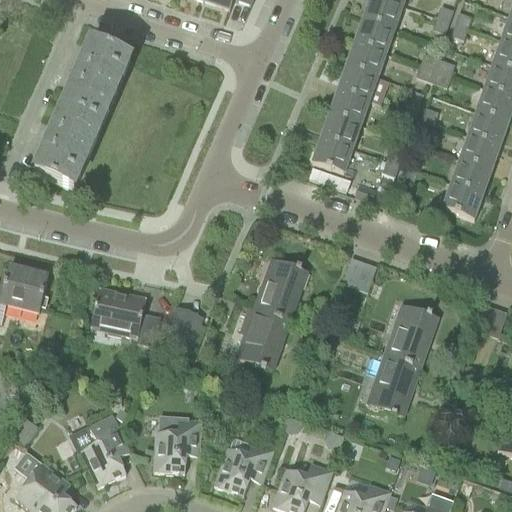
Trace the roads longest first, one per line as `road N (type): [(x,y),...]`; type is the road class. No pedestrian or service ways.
road 1 (residential): [(490,276),(208,176)]
road 2 (residential): [(0,211),(154,246),(174,241),(208,176)]
road 3 (residential): [(0,194),(83,5)]
road 4 (residential): [(254,67),(83,5)]
